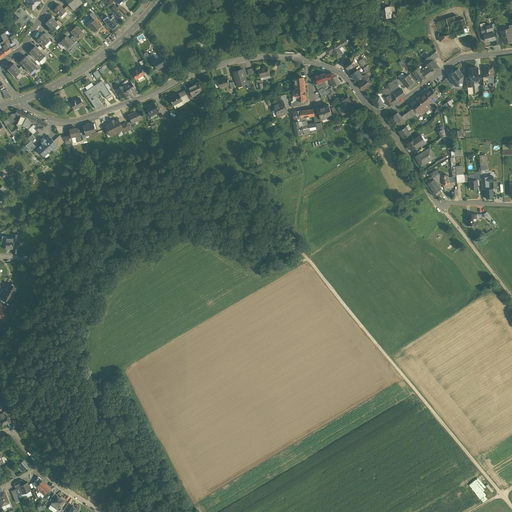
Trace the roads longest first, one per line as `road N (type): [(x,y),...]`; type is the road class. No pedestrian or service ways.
road 1 (track): [(511,488),(501,494),(307,259),(121,370)]
road 2 (track): [(41,258),(134,203),(193,188),(262,217),(307,259),(426,190)]
road 3 (residential): [(300,60),(223,63),(73,121),(39,115),(18,100)]
road 4 (residential): [(379,117),(436,203),(511,205)]
road 5 (tertiary): [(18,100),(90,64),(157,0)]
road 6 (track): [(121,370),(196,511)]
road 7 (residential): [(511,52),(465,57),(379,117)]
road 8 (residential): [(0,433),(10,428),(37,465),(100,511)]
